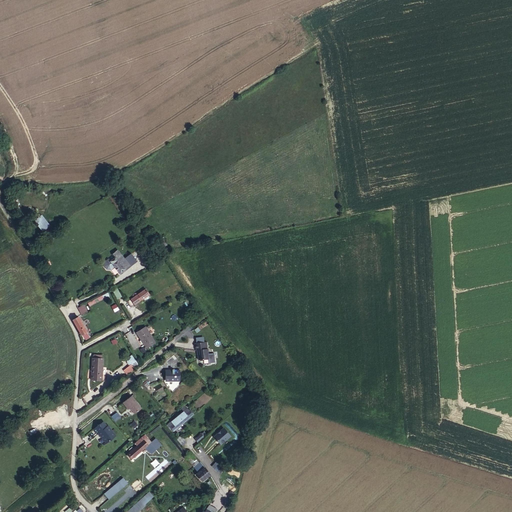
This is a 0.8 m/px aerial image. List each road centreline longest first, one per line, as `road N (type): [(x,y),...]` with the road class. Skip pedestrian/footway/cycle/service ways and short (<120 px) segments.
road 1 (unclassified): [(91,511),(69,474),(77,349),(59,306)]
road 2 (unknown): [(71,429),(174,343)]
